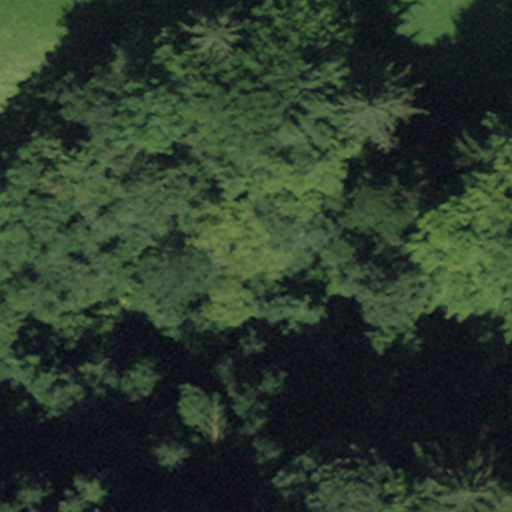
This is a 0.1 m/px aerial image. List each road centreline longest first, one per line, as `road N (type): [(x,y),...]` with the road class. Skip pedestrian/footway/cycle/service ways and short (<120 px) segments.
road 1 (track): [(511,147),(450,103),(359,79),(200,0)]
road 2 (track): [(331,511),(391,475),(455,464),(511,439)]
